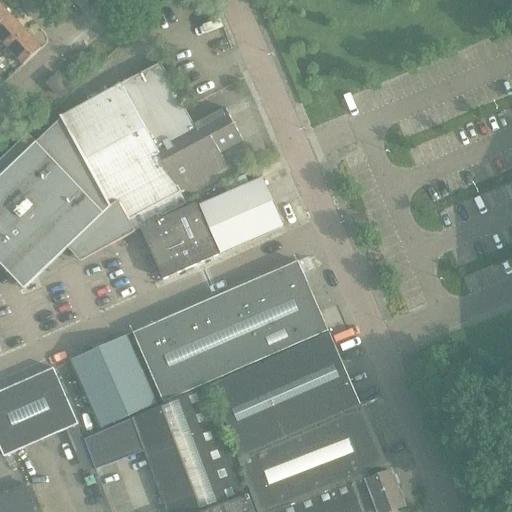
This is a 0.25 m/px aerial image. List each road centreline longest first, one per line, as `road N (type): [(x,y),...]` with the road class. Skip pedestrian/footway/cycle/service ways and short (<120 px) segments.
road 1 (residential): [(0,372),(330,229)]
road 2 (residential): [(451,511),(330,229)]
road 3 (residential): [(330,229),(234,0)]
